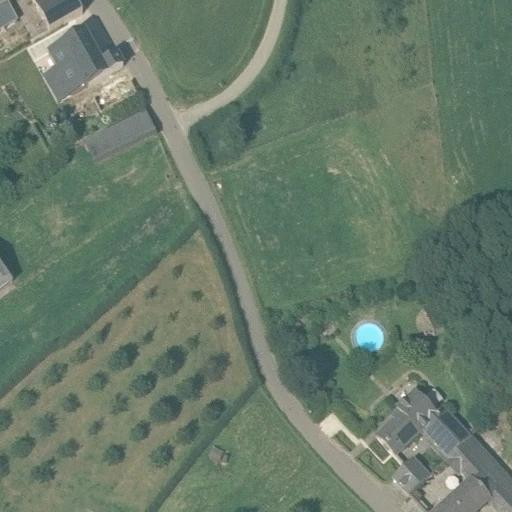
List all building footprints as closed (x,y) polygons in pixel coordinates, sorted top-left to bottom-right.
[(73,0),(38,0),(32,4),(50,35),(83,16),(73,0)] [(100,64),(83,35),(62,46),(78,76),(100,64)] [(86,136),(94,158),(158,135),(150,112),(86,136)] [(0,292),(11,284),(0,268),(0,292)] [(443,326),(437,312),(442,310),(438,300),(433,302),(423,306),(433,331),(443,326)] [(457,347),(454,356),(468,361),(471,352),(457,347)] [(425,431),(449,459),(463,445),(470,439),(444,409),(435,417),(415,396),(398,412),(401,414),(377,438),(395,457),(425,431)] [(463,445),(449,459),(472,484),(439,511),(475,511),(488,501),(498,511),(511,511),(511,483),(470,439),(463,445)] [(222,456),(223,453),(213,448),(207,457),(218,463),(222,456)] [(414,460),(393,481),(409,498),(429,478),(414,460)]
